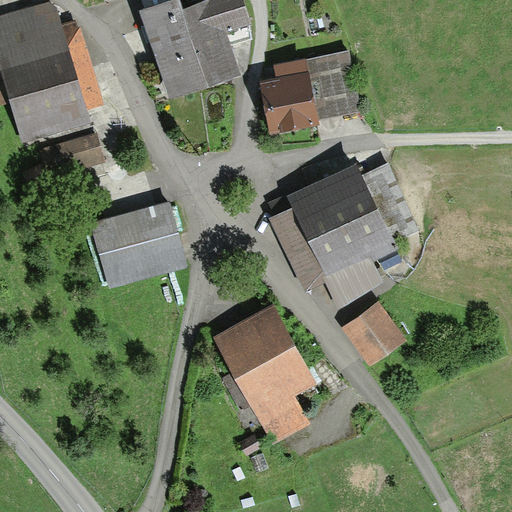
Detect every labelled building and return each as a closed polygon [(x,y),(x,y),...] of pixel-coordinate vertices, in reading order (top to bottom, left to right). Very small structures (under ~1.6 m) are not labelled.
[(55,0),(50,0),(0,11),(0,104),(9,102),(18,142),(88,126),(84,109),(100,105),(80,18),(60,22),(55,0)] [(145,0),(146,2),(141,3),(158,59),(169,95),(242,73),(228,26),(241,22),(252,19),(245,0),(184,0),(182,1),(181,0),(145,0)] [(348,50),(275,65),(277,77),(261,81),(272,131),(361,112),(348,50)] [(96,133),(60,142),(67,170),(103,161),(96,133)] [(361,161),(269,202),(306,287),(327,277),(337,299),(383,279),(373,258),(399,246),(361,161)] [(171,200),(91,223),(109,285),(189,263),(180,232),(187,230),(180,204),(173,206),(171,200)] [(378,301),(344,326),(370,362),(405,337),(378,301)] [(274,302),(216,333),(274,438),(307,420),(293,393),(317,380),(274,302)]
